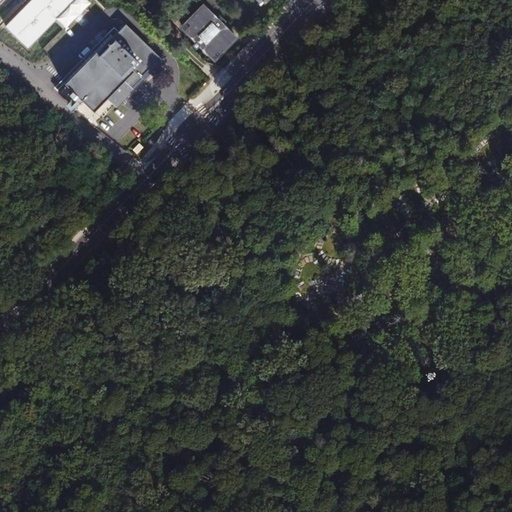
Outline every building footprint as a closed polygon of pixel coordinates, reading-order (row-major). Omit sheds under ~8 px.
[(74,0),(30,0),(5,26),(28,48),(64,10),(74,0)] [(89,2),(87,0),(74,0),(64,10),(73,18),(89,2)] [(215,19),(202,5),(194,14),(196,15),(190,23),(191,25),(184,32),(195,43),(191,47),(195,51),(199,47),(211,57),(217,50),(219,52),(226,45),(228,47),(236,38),(222,26),(226,22),(219,15),(215,19)] [(136,34),(125,23),(112,37),(124,47),(136,34)] [(136,34),(124,47),(112,37),(110,35),(64,82),(67,85),(59,93),(94,127),(117,103),(160,58),(136,34)] [(254,37),(250,34),(245,39),(249,43),(254,37)] [(139,143),(132,149),(137,154),(143,147),(139,143)]
